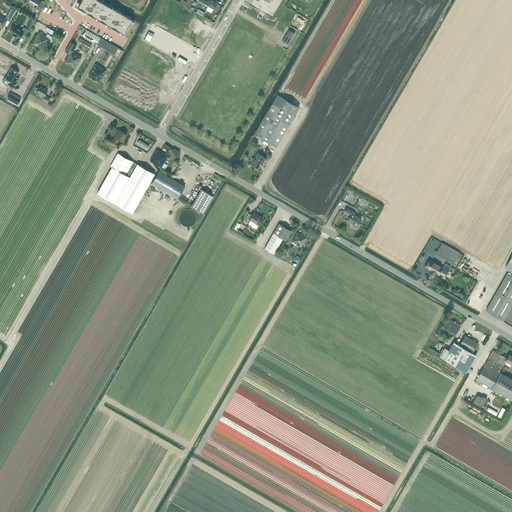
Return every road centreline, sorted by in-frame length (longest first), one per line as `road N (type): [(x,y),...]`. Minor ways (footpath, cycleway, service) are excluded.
road 1 (unclassified): [(511,338),(158,134)]
road 2 (residential): [(158,134),(236,0)]
road 3 (unclassified): [(158,134),(49,71)]
